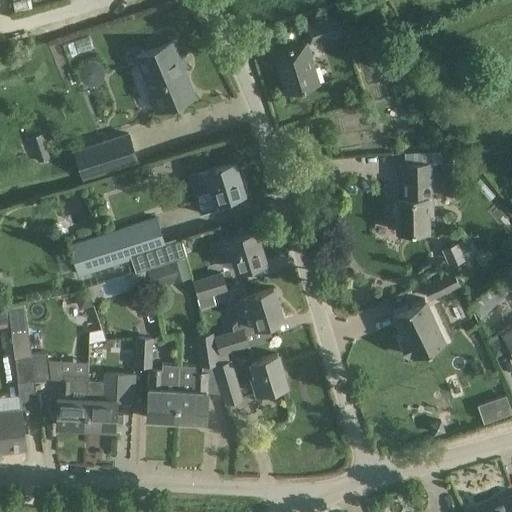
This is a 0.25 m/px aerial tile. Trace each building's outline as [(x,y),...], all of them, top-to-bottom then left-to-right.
[(348,23),(384,0),(338,0),(334,3),(348,23)] [(341,35),(335,16),(302,26),(308,45),(341,35)] [(180,58),(172,39),(133,56),(148,92),(145,93),(154,114),(197,97),(185,69),(189,67),(184,56),(180,58)] [(319,83),(306,42),(274,52),(287,94),(319,83)] [(103,82),(105,63),(85,62),(83,80),(103,82)] [(128,133),(74,151),(83,178),(137,160),(128,133)] [(50,159),(42,134),(26,140),(31,154),(34,153),(38,163),(50,159)] [(461,150),(439,151),(439,165),(440,195),(462,194),(461,150)] [(234,162),(190,175),(201,212),(217,207),(215,201),(243,192),(242,190),(244,190),(245,187),(242,177),(239,175),(238,176),(234,162)] [(401,197),(397,198),(397,231),(427,230),(428,230),(428,179),(430,179),(430,163),(400,164),(401,197)] [(115,278),(149,268),(186,258),(180,236),(162,241),(155,217),(68,243),(79,277),(130,260),(134,271),(115,278)] [(265,261),(255,230),(210,244),(215,259),(230,254),(235,270),(265,261)] [(470,236),(441,249),(448,265),(459,260),(460,263),(478,255),(470,236)] [(186,258),(149,268),(154,288),(192,277),(186,258)] [(154,288),(149,268),(115,278),(88,287),(92,301),(150,284),(152,289),(154,288)] [(511,279),(511,268),(472,309),(475,317),(511,279)] [(452,270),(423,283),(430,297),(455,285),(458,284),(452,270)] [(193,280),(198,300),(213,295),(212,294),(226,290),(226,288),(222,272),(193,280)] [(215,356),(227,352),(249,345),(244,330),(257,326),(282,318),(273,288),(232,301),(237,319),(232,326),(233,331),(213,336),(213,332),(211,333),(212,333),(215,356)] [(87,293),(76,297),(78,302),(85,306),(91,304),(87,293)] [(216,305),(213,295),(198,300),(199,304),(200,310),(216,305)] [(413,356),(444,341),(424,298),(393,313),(404,338),(401,340),(408,355),(412,353),(413,356)] [(24,299),(15,301),(27,351),(31,381),(50,379),(47,352),(31,354),(24,299)] [(27,351),(15,301),(8,303),(8,306),(0,307),(0,326),(10,324),(17,382),(31,381),(27,351)] [(101,322),(88,327),(92,339),(106,334),(101,322)] [(511,329),(503,335),(511,350),(511,329)] [(212,333),(197,335),(200,366),(214,365),(216,364),(215,356),(212,333)] [(153,337),(137,336),(136,357),(135,357),(135,365),(152,366),(153,337)] [(227,352),(215,356),(216,364),(214,365),(226,405),(243,399),(231,359),(229,360),(227,352)] [(286,384),(277,353),(247,363),(257,393),(286,384)] [(147,398),(146,418),(176,419),(177,389),(179,364),(178,364),(161,363),(161,368),(149,368),(147,398)] [(177,389),(176,419),(205,421),(206,401),(207,371),(195,370),(196,365),(179,364),(177,389)] [(103,380),(87,379),(85,427),(114,428),(115,401),(133,402),(134,372),(103,371),(103,380)] [(85,427),(87,379),(58,378),(56,425),(85,427)] [(0,450),(25,448),(20,406),(0,408),(0,450)] [(511,511),(511,495),(477,510),(477,511),(511,511)]
